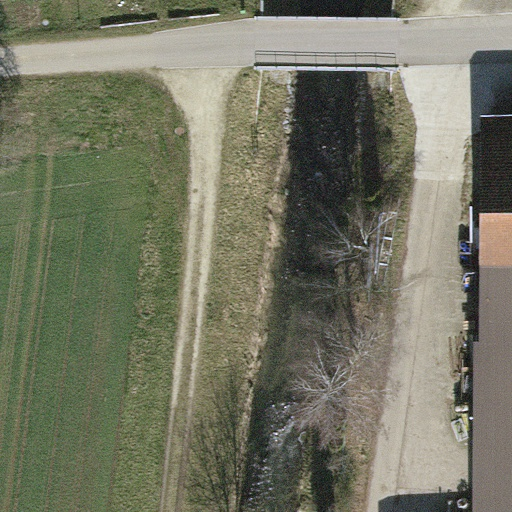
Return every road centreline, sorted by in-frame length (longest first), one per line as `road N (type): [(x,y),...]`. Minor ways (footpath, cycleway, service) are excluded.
road 1 (track): [(399,511),(452,0)]
road 2 (track): [(169,511),(212,179),(200,47)]
road 3 (unclassified): [(403,42),(258,42),(0,64)]
